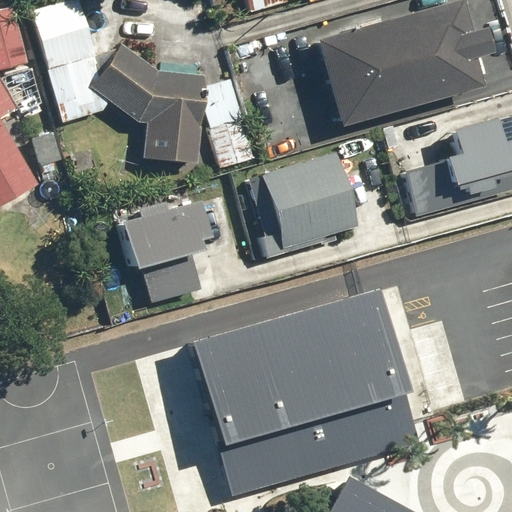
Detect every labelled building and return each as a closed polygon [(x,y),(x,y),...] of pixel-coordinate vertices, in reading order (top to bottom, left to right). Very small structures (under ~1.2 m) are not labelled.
[(85,89),(96,73),(73,0),(63,0),(25,12),(58,125),(99,112),(105,104),(85,89)] [(481,59),(474,30),(462,32),(456,6),(310,40),(330,126),(474,92),(467,62),(481,59)] [(10,9),(0,11),(0,69),(24,63),(10,9)] [(117,46),(96,73),(85,89),(105,104),(133,124),(141,124),(138,160),(196,165),(198,104),(199,87),(200,66),(161,63),(160,71),(150,70),(117,46)] [(227,81),(199,87),(198,104),(218,170),(251,160),(227,81)] [(0,118),(14,111),(0,85),(0,204),(32,187),(0,129),(0,118)] [(450,157),(438,161),(446,189),(455,187),(458,198),(488,189),(485,177),(508,171),(500,143),(495,144),(488,120),(443,133),(450,157)] [(92,130),(59,139),(71,182),(104,172),(92,130)] [(329,154),(242,179),(259,238),(255,239),(261,259),(352,232),(329,154)] [(184,256),(192,254),(189,242),(200,240),(189,201),(163,208),(162,203),(135,210),(136,215),(113,222),(127,271),(135,269),(145,304),(194,291),(184,256)] [(375,297),(190,346),(228,492),(413,444),(375,297)] [(99,329),(60,341),(66,359),(105,347),(99,329)] [(511,421),(468,438),(476,460),(511,446),(511,421)] [(131,511),(111,440),(0,469),(0,511),(131,511)] [(146,448),(123,452),(132,494),(154,489),(146,448)] [(493,494),(438,511),(437,511),(511,511),(511,468),(488,476),(493,494)] [(369,511),(342,496),(332,511),(369,511)]
